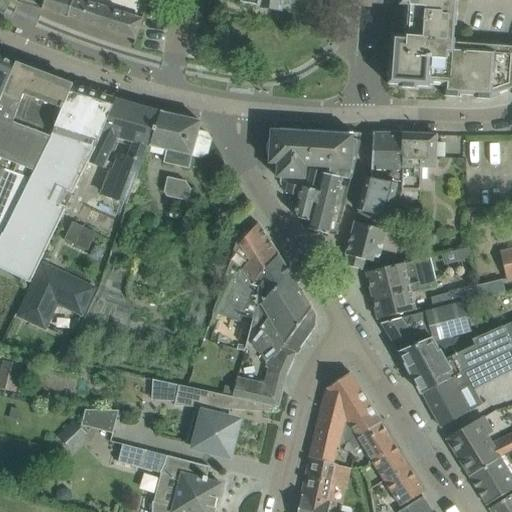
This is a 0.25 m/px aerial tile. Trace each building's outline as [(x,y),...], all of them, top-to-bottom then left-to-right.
[(143,19),(82,0),(45,0),(42,9),(136,39),(143,19)] [(241,0),(241,3),(259,5),(259,7),(281,11),(283,4),(289,6),(297,0),(296,0),(241,0)] [(399,0),(399,6),(405,6),(403,35),(392,35),(388,84),(401,85),(401,88),(417,89),(417,87),(430,88),(430,85),(445,86),(444,97),(460,98),(461,95),(476,96),(476,99),(492,100),(492,98),(511,92),(511,95),(511,94),(511,43),(479,41),(479,43),(465,42),(466,40),(453,40),(454,26),(456,26),(457,9),(458,0),(399,0)] [(0,103),(16,64),(0,57),(0,103)] [(51,139),(73,86),(16,64),(0,103),(0,233),(2,234),(4,235),(7,229),(51,139)] [(102,136),(116,100),(73,86),(51,139),(7,229),(4,235),(2,234),(0,240),(0,268),(29,283),(88,164),(102,136)] [(151,147),(160,112),(116,100),(102,136),(88,164),(102,169),(115,139),(117,139),(132,143),(125,164),(117,160),(111,172),(102,195),(127,204),(138,176),(147,147),(150,148),(150,147),(151,147)] [(208,154),(211,141),(207,134),(199,131),(201,123),(200,121),(160,112),(151,147),(166,150),(164,163),(189,169),(192,156),(201,158),(208,154)] [(350,182),(361,134),(280,129),(280,132),(275,132),(275,134),(273,135),(271,137),(269,140),(268,143),(267,145),(267,148),(267,151),(268,154),(269,157),(271,159),(273,162),(273,164),(278,164),(277,178),(305,180),(305,168),(312,168),(307,188),(288,184),(285,195),(285,196),(298,199),(300,189),(314,192),(317,192),(321,173),(343,178),(342,180),(350,182)] [(404,171),(401,134),(374,134),(371,179),(367,178),(367,179),(391,184),(390,193),(402,191),(403,191),(404,171)] [(435,168),(437,135),(401,134),(404,171),(403,191),(419,193),(420,168),(435,168)] [(337,235),(350,182),(342,180),(343,178),(321,173),(317,192),(314,192),(300,189),(298,199),(295,212),(298,218),(309,221),(307,229),(329,234),(329,233),(337,235)] [(185,182),(167,178),(164,193),(166,197),(188,202),(191,190),(185,182)] [(403,191),(402,191),(390,193),(391,184),(367,179),(359,206),(385,213),(386,212),(399,215),(400,211),(418,212),(419,193),(403,191)] [(64,239),(87,250),(96,232),(72,221),(64,239)] [(345,265),(363,270),(365,260),(377,263),(386,231),(355,222),(347,255),(348,255),(345,265)] [(217,300),(212,313),(239,323),(241,316),(242,316),(243,315),(257,279),(281,259),(258,223),(246,239),(233,254),(217,300)] [(507,280),(511,279),(511,249),(500,253),(507,280)] [(372,296),(434,281),(429,258),(402,264),(367,273),(372,296)] [(243,315),(242,316),(252,319),(249,331),(256,333),(252,346),(267,363),(265,368),(268,369),(287,375),(297,353),(316,327),(316,315),(281,259),(257,279),(243,315)] [(44,331),(56,307),(81,318),(94,290),(69,279),(69,278),(41,264),(16,317),(44,331)] [(415,310),(411,293),(436,287),(434,281),(372,296),(378,319),(415,310)] [(503,293),(501,282),(475,288),(478,300),(503,293)] [(478,300),(475,288),(460,292),(429,299),(432,311),(462,304),(464,303),(478,300)] [(411,374),(444,356),(458,348),(451,337),(471,332),(464,303),(462,304),(432,311),(428,312),(411,316),(381,324),(399,352),(411,374)] [(242,317),(236,340),(246,343),(249,331),(252,319),(242,317)] [(511,323),(474,341),(475,346),(446,360),(444,356),(411,374),(422,394),(423,394),(451,380),(465,373),(486,362),(511,349),(511,323)] [(475,390),(508,373),(511,370),(511,349),(486,362),(465,373),(470,382),(475,390)] [(0,389),(15,394),(22,366),(1,361),(0,363),(0,389)] [(320,417),(328,418),(342,441),(347,438),(357,432),(379,418),(350,373),(327,389),(320,417)] [(451,380),(423,394),(441,428),(458,418),(468,413),(469,412),(456,390),(470,382),(465,373),(451,380)] [(237,379),(232,397),(274,406),(279,407),(282,394),(284,389),(263,385),(252,382),(240,379),(237,379)] [(179,387),(174,406),(195,407),(186,444),(209,450),(229,455),(237,422),(227,420),(230,409),(272,412),(274,406),(232,397),(187,387),(179,385),(179,387)] [(0,428),(18,429),(19,408),(0,406),(0,428)] [(85,410),(81,426),(113,434),(119,411),(85,410)] [(328,418),(320,417),(307,474),(336,483),(347,486),(348,486),(351,472),(351,468),(337,465),(342,441),(328,418)] [(511,435),(493,445),(487,436),(493,432),(484,417),(447,439),(470,478),(501,458),(502,459),(511,453),(511,435)] [(393,441),(379,418),(357,432),(347,438),(355,450),(365,444),(374,460),(386,453),(382,447),(393,441)] [(86,434),(72,421),(56,438),(70,452),(86,434)] [(387,480),(409,467),(393,441),(382,447),(386,453),(374,460),(387,480)] [(123,445),(118,462),(144,469),(148,452),(148,451),(123,445)] [(511,490),(511,475),(511,474),(511,473),(511,453),(502,459),(501,458),(470,478),(487,505),(511,490)] [(153,501),(151,511),(214,511),(221,483),(207,480),(208,477),(205,476),(207,467),(209,468),(210,467),(168,456),(168,457),(167,463),(165,463),(160,473),(161,473),(154,502),(153,501)] [(390,511),(391,511),(418,496),(425,492),(409,467),(387,480),(394,492),(383,500),(390,511)] [(331,502),(336,483),(307,474),(303,494),(331,502)] [(329,511),(331,502),(303,494),(298,511),(329,511)] [(511,511),(511,494),(489,508),(491,511),(511,511)] [(420,511),(426,509),(420,499),(398,511),(420,511)]
